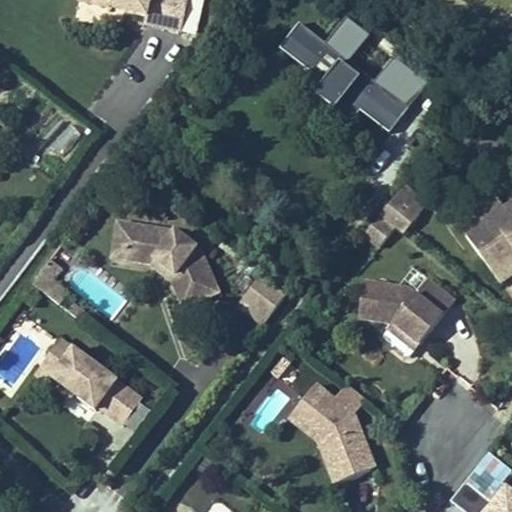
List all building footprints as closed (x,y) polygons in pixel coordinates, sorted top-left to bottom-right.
[(180,47),(183,2),(162,0),(93,0),(91,30),(157,35),(156,45),(180,47)] [(301,59),(319,34),(309,28),(293,53),(301,59)] [(382,115),(408,135),(426,110),(319,34),(301,59),(340,86),(331,99),(372,128),(382,115)] [(449,206),(424,187),(416,198),(441,217),(449,206)] [(425,237),(441,217),(416,198),(401,218),(425,237)] [(511,218),(487,236),(501,255),(511,246),(511,218)] [(0,261),(15,242),(0,231),(0,261)] [(131,285),(136,246),(125,245),(120,283),(131,285)] [(161,289),(179,304),(194,334),(235,313),(214,274),(190,254),(136,246),(131,285),(161,289)] [(511,246),(501,255),(511,270),(511,246)] [(235,309),(262,329),(287,294),(259,275),(235,309)] [(383,284),(379,321),(413,324),(441,346),(475,301),(447,280),(436,295),(427,289),(383,284)] [(55,317),(82,336),(91,323),(75,312),(84,300),(72,292),(55,317)] [(441,346),(413,324),(408,332),(435,353),(441,346)] [(118,428),(144,446),(162,421),(77,363),(66,380),(82,390),(74,400),(117,430),(118,428)] [(277,391),(299,404),(315,377),(293,364),(277,391)] [(82,390),(66,380),(59,390),(74,400),(82,390)] [(348,451),(343,454),(358,488),(397,472),(375,421),(337,391),(323,409),(342,423),(333,435),(345,444),(348,451)] [(342,423),(323,409),(311,425),(341,447),(343,454),(348,451),(345,444),(333,435),(342,423)] [(511,473),(511,470),(487,452),(448,505),(458,511),(511,511),(511,491),(503,485),(511,473)]
